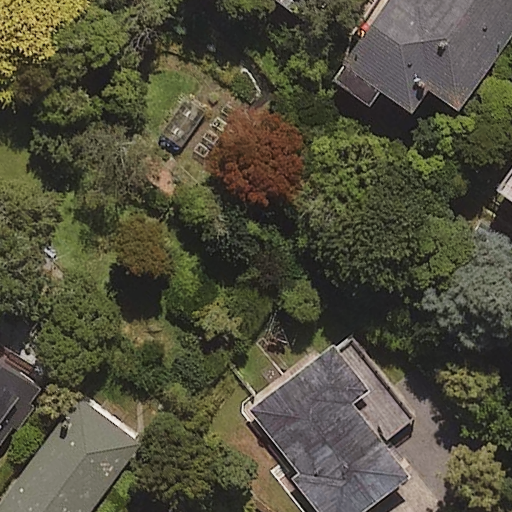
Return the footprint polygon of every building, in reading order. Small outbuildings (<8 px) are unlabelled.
[(307,0),(332,17),(343,0),(307,0)] [(511,40),(511,0),(401,0),(345,86),(381,109),(391,95),(423,116),(438,92),(466,111),(511,40)] [(388,385),(355,339),(251,412),(320,511),(368,511),(412,481),(359,405),(388,385)] [(0,467),(53,396),(0,357),(0,467)] [(96,511),(146,449),(87,402),(0,511),(96,511)]
